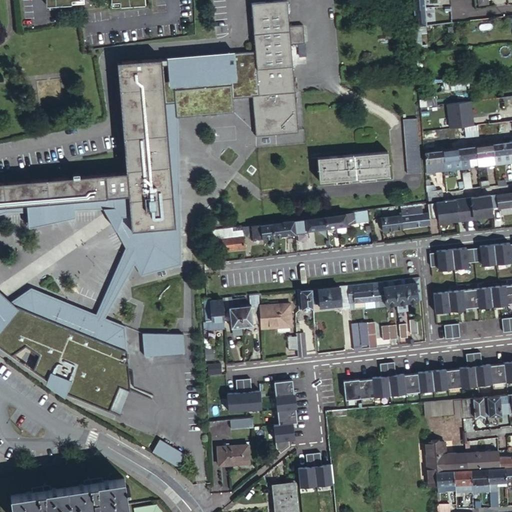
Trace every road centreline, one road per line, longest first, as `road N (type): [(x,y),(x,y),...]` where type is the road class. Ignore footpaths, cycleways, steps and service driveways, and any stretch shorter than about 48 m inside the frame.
road 1 (unclassified): [(192,511),(151,472),(0,383)]
road 2 (residential): [(419,241),(223,264)]
road 3 (residential): [(431,351),(308,361)]
